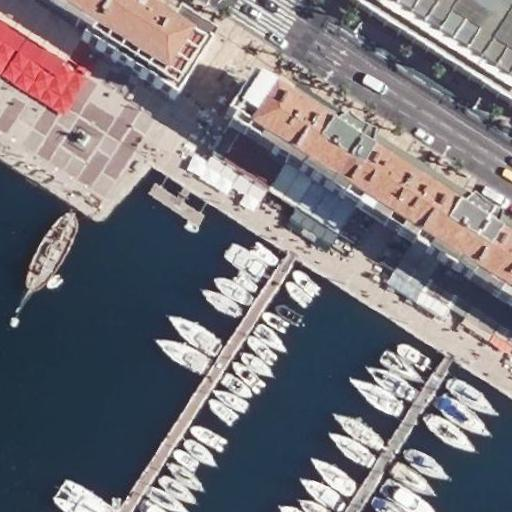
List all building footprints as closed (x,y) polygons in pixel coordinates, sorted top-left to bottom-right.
[(38,0),(89,33),(111,0),(38,0)] [(133,0),(111,0),(89,33),(83,42),(125,70),(174,103),(209,50),(218,38),(178,12),(170,24),(156,15),(133,0)] [(511,0),(342,0),(511,109),(511,0)] [(232,122),(229,127),(381,224),(511,306),(511,220),(502,214),(501,222),(466,198),(472,193),(421,162),(377,135),(376,141),(338,117),(342,114),(265,68),(258,68),(256,69),(225,117),(232,122)] [(342,114),(338,117),(376,141),(377,135),(377,126),(372,125),(367,123),(363,121),(359,119),(356,117),(354,115),(352,113),(350,110),(342,114)] [(472,193),(466,198),(501,222),(502,214),(503,208),(498,206),(493,204),(489,201),(485,199),(481,196),(479,193),(476,190),(472,193)]
